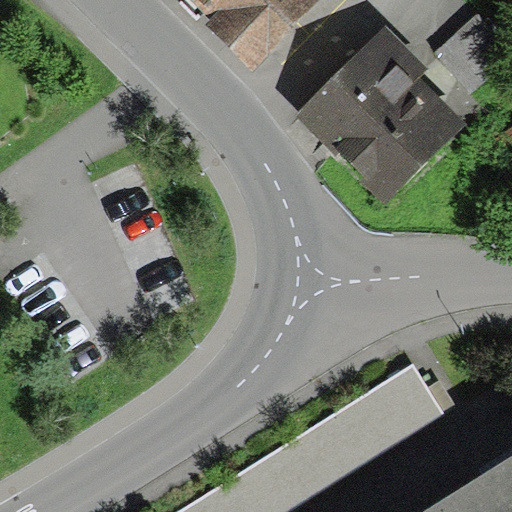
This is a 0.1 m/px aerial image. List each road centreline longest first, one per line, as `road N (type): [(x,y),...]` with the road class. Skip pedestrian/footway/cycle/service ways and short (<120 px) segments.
road 1 (residential): [(311,283),(245,381),(48,511)]
road 2 (residential): [(119,0),(245,130),(277,181),(311,283)]
road 3 (residential): [(311,283),(511,275)]
